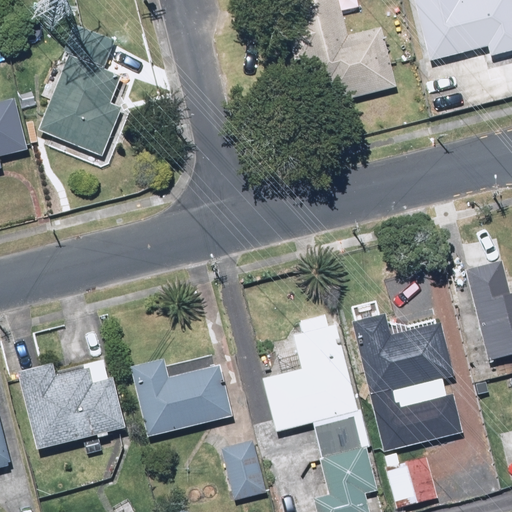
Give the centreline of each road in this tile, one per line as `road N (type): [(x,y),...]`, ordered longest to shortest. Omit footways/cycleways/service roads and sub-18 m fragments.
road 1 (residential): [(511,154),(237,227)]
road 2 (residential): [(237,227),(0,287)]
road 3 (residential): [(237,227),(179,0)]
